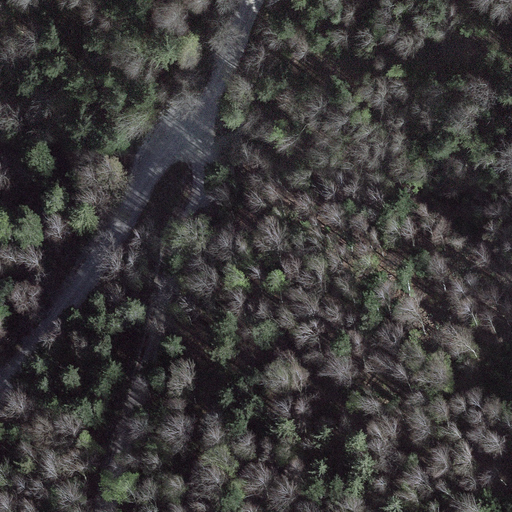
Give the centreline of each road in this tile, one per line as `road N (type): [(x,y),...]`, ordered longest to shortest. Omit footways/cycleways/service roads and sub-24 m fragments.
road 1 (track): [(0,390),(130,209),(210,83),(250,0)]
road 2 (track): [(183,126),(204,167),(203,188),(169,256),(107,511)]
road 3 (motorway): [(0,182),(36,0)]
